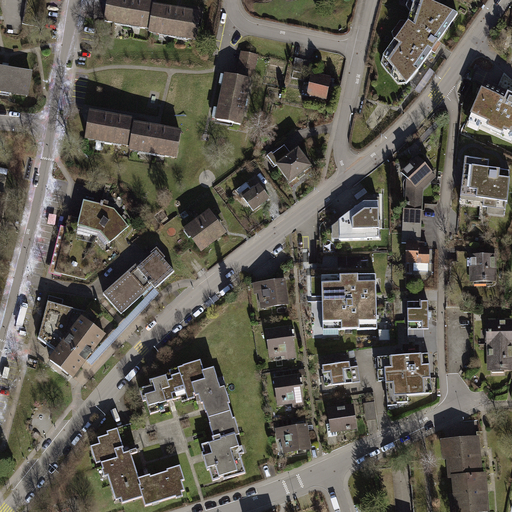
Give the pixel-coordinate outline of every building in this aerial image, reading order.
[(43,0),(26,0),(23,24),(39,27),(43,0)] [(141,27),(151,29),(154,8),(155,4),(132,0),(131,0),(108,0),(105,21),(115,23),(116,23),(116,21),(141,24),(140,27),(141,27)] [(434,48),(458,15),(424,0),(415,0),(411,14),(409,22),(395,42),(384,57),(401,77),(407,85),(417,72),(434,48)] [(411,14),(415,0),(408,0),(407,7),(411,14)] [(177,11),(154,8),(151,29),(151,33),(160,34),(161,32),(185,35),(184,38),(185,38),(196,40),(200,15),(177,11)] [(116,23),(115,23),(115,25),(140,30),(141,27),(140,27),(141,24),(116,21),(116,23)] [(395,42),(409,22),(405,22),(403,25),(399,25),(392,34),(395,42)] [(502,31),(495,42),(501,46),(505,41),(508,34),(502,31)] [(185,41),(185,38),(184,38),(185,35),(161,32),(160,34),(159,36),(185,41)] [(257,56),(242,53),(238,74),(253,77),(257,56)] [(393,78),(401,77),(384,57),(381,64),(393,78)] [(312,62),(296,58),(293,68),(309,72),(312,62)] [(2,69),(0,68),(0,91),(27,95),(30,73),(8,70),(8,68),(5,67),(2,67),(2,69)] [(435,73),(430,69),(415,91),(420,94),(435,73)] [(219,109),(217,120),(241,125),(250,80),(226,76),(224,86),(219,109)] [(305,93),(325,97),(327,87),(330,87),(331,83),(328,83),(328,80),(313,77),(312,85),(307,84),(305,93)] [(511,94),(486,83),(471,116),(483,121),(482,123),(492,128),(491,131),(511,140),(511,94)] [(122,144),(132,146),(135,125),(136,121),(113,117),(90,114),(86,139),(96,140),(97,138),(121,142),(121,144),(122,144)] [(483,121),(471,116),(469,121),(470,121),(468,126),(478,131),(480,126),(491,131),(492,128),(482,123),(483,121)] [(157,129),(135,125),(132,146),(131,150),(140,151),(141,151),(141,149),(166,153),(165,155),(166,155),(176,157),(180,132),(157,129)] [(96,140),(96,142),(121,147),(122,144),(121,144),(121,142),(97,138),(96,140)] [(271,157),(290,183),(311,167),(298,149),(291,155),(284,146),(271,157)] [(141,151),(140,151),(140,154),(165,158),(166,155),(165,155),(166,153),(141,149),(141,151)] [(489,161),(465,158),(461,197),(484,200),(483,207),(488,208),(505,210),(506,202),(507,203),(510,179),(509,179),(510,171),(488,169),(489,161)] [(415,187),(416,188),(426,178),(430,182),(435,177),(418,159),(402,174),(415,187)] [(8,169),(0,167),(0,173),(7,175),(8,169)] [(421,191),(430,182),(426,178),(416,188),(415,187),(413,190),(408,189),(407,209),(420,210),(421,191)] [(244,199),(253,211),(269,199),(259,186),(252,191),(246,184),(235,192),(241,200),(244,199)] [(484,200),(461,197),(460,205),(483,207),(484,200)] [(86,280),(137,236),(114,209),(103,207),(104,204),(101,203),(100,206),(84,202),(79,219),(69,217),(66,227),(66,228),(67,229),(56,272),(86,280)] [(379,202),(364,203),(339,221),(339,222),(339,239),(339,240),(367,239),(380,238),(379,230),(379,221),(379,202)] [(505,210),(488,208),(487,214),(505,216),(505,210)] [(407,209),(403,209),(403,225),(419,226),(420,210),(407,209)] [(209,214),(187,230),(202,249),(223,233),(217,225),(219,223),(213,216),(211,217),(209,214)] [(419,226),(403,225),(402,243),(407,243),(407,263),(428,264),(429,249),(424,249),(424,246),(422,246),(422,242),(419,242),(419,226)] [(66,228),(66,227),(61,226),(49,273),(55,275),(56,272),(67,229),(66,228)] [(147,291),(153,286),(155,289),(174,272),(163,260),(165,258),(157,248),(151,254),(152,255),(144,262),(142,259),(103,294),(121,314),(147,291)] [(494,255),(472,255),(472,280),(484,280),(484,281),(487,281),(487,279),(495,279),(494,255)] [(330,298),(330,301),(325,301),(325,309),(323,309),(323,331),(338,330),(357,330),(357,324),(377,323),(376,275),(330,276),(330,298)] [(322,276),(323,309),(325,309),(325,301),(330,301),(330,298),(330,276),(322,276)] [(284,280),(255,284),(257,293),(260,292),(260,293),(263,293),(265,308),(287,304),(284,280)] [(91,365),(159,293),(155,289),(87,362),(91,365)] [(64,300),(49,296),(38,339),(57,352),(50,361),(72,377),(104,335),(92,325),(99,317),(89,309),(87,312),(62,306),(64,300)] [(428,302),(408,303),(408,338),(424,338),(424,330),(429,330),(429,321),(428,302)] [(489,322),(489,344),(511,344),(511,322),(489,322)] [(291,329),(267,332),(270,354),(285,352),(285,354),(286,354),(287,357),(294,356),(293,352),(294,352),(292,337),(295,337),(294,330),(291,330),(291,329)] [(489,344),(490,369),(511,368),(511,358),(511,344),(489,344)] [(429,354),(375,359),(379,382),(386,381),(387,397),(396,396),(397,403),(408,402),(407,396),(432,394),(429,354)] [(183,367),(178,369),(187,396),(187,397),(195,394),(195,397),(199,395),(201,404),(203,403),(206,413),(207,413),(208,418),(231,411),(228,404),(230,404),(227,393),(222,395),(219,384),(215,385),(213,379),(217,378),(214,368),(204,371),(201,361),(183,366),(183,367)] [(350,363),(323,367),(325,387),(360,382),(358,366),(350,368),(350,363)] [(146,401),(150,414),(161,411),(160,408),(168,405),(167,402),(187,396),(178,369),(169,371),(170,374),(150,381),(151,386),(139,390),(143,402),(146,401)] [(299,377),(275,380),(278,402),(279,402),(280,405),(294,403),(295,405),(302,404),(301,401),(302,401),(300,386),(303,385),(302,378),(299,378),(299,377)] [(375,402),(366,403),(368,418),(377,417),(375,402)] [(352,407),(329,410),(331,424),(327,424),(329,437),(337,436),(336,430),(356,428),(352,407)] [(233,419),(231,411),(208,418),(210,424),(209,424),(214,438),(212,438),(213,442),(202,445),(204,453),(202,453),(204,460),(204,461),(207,471),(209,470),(213,482),(220,479),(220,478),(223,477),(224,480),(246,473),(239,451),(240,451),(234,430),(238,429),(235,418),(233,419)] [(282,429),(278,430),(280,437),(283,437),(283,438),(285,437),(287,452),(309,449),(306,425),(304,426),(304,422),(296,423),(297,427),(282,429)] [(122,504),(142,497),(139,486),(141,485),(139,479),(131,455),(140,452),(139,449),(124,454),(122,448),(124,448),(118,429),(107,433),(108,436),(98,439),(100,445),(91,447),(94,457),(99,456),(103,470),(106,469),(114,495),(119,494),(122,504)] [(477,438),(443,441),(444,452),(447,451),(448,460),(450,478),(453,478),(481,476),(480,474),(477,438)] [(185,480),(180,466),(167,470),(167,472),(151,477),(150,475),(139,479),(141,485),(139,486),(142,497),(145,507),(152,504),(151,501),(158,499),(159,502),(177,497),(176,494),(185,491),(182,481),(185,480)] [(396,511),(392,468),(379,469),(382,511),(396,511)] [(487,511),(484,474),(480,474),(481,476),(453,478),(455,496),(456,504),(452,504),(452,511),(487,511)]
